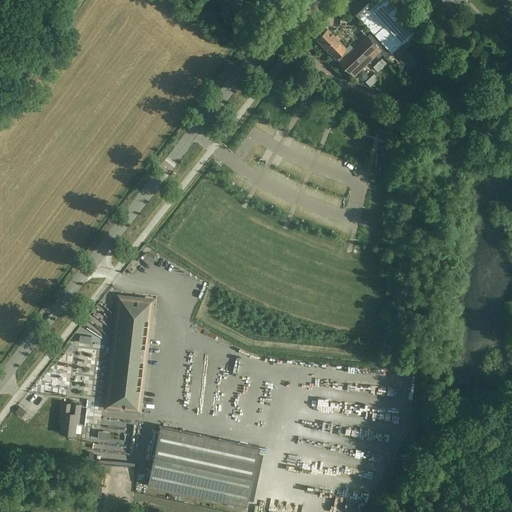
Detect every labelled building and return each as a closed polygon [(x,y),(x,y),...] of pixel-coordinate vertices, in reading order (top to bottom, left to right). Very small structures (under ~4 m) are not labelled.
[(350,8),(372,31),(393,53),(408,70),(418,61),(405,48),(408,45),(410,43),(406,39),(417,28),(418,28),(392,0),(352,0),(347,5),(350,8)] [(444,0),(452,8),(453,9),(460,2),(457,0),(444,0)] [(317,39),(329,51),(339,62),(350,73),(354,78),(380,52),(387,59),(393,53),(372,31),(349,53),(346,50),(347,49),(328,29),(317,39)] [(427,51),(436,43),(429,35),(420,44),(427,51)] [(385,58),(376,67),(381,72),(390,64),(385,58)] [(376,74),(369,82),(374,87),(381,79),(376,74)] [(138,412),(150,316),(152,300),(118,295),(105,408),(138,412)] [(40,385),(35,392),(41,397),(46,390),(40,385)] [(331,411),(333,401),(313,398),(311,407),(331,411)] [(62,403),(60,422),(53,421),(51,437),(39,436),(37,449),(59,451),(60,439),(63,439),(67,436),(67,433),(75,434),(76,422),(78,422),(80,405),(62,403)] [(348,511),(358,468),(260,447),(160,426),(147,485),(273,511),(348,511)] [(110,442),(112,431),(101,429),(99,440),(110,442)] [(91,446),(93,440),(86,438),(84,444),(91,446)] [(138,497),(139,463),(115,462),(114,496),(138,497)] [(85,483),(82,511),(99,511),(102,484),(85,483)]
